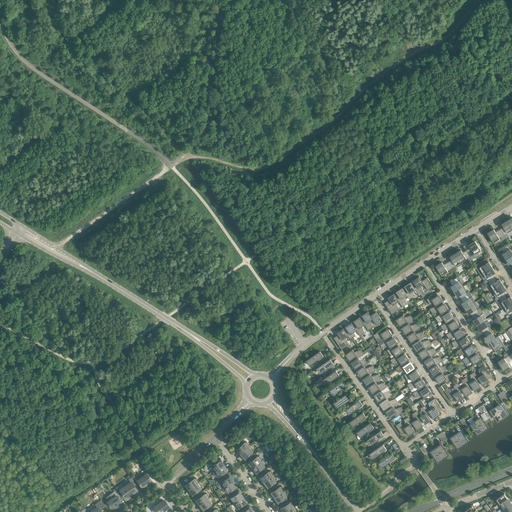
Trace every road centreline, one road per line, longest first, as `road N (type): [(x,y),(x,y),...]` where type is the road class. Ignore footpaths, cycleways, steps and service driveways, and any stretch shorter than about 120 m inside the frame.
road 1 (residential): [(373,298),(452,415)]
road 2 (residential): [(501,382),(424,264)]
road 3 (residential): [(322,333),(404,447)]
road 4 (secondary): [(193,336),(86,269)]
